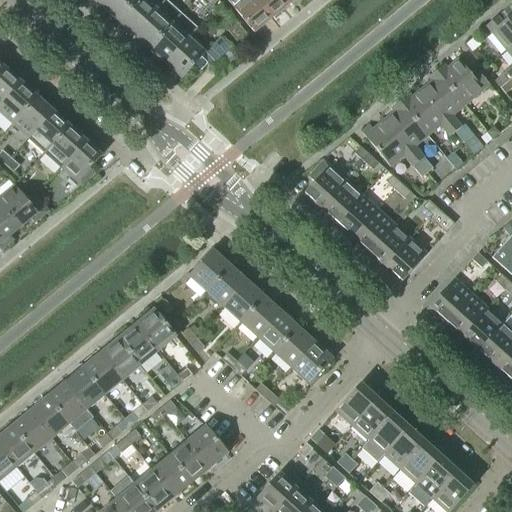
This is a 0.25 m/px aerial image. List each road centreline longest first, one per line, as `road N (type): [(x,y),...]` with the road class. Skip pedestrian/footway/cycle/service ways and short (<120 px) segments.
road 1 (residential): [(264,179),(511,408)]
road 2 (residential): [(181,511),(266,442),(297,433),(361,361)]
road 3 (residential): [(0,41),(133,156),(161,130)]
road 4 (tertiary): [(161,130),(13,0)]
road 5 (residential): [(503,495),(361,361)]
road 6 (tertiary): [(388,330),(240,203)]
road 7 (residential): [(361,361),(216,232)]
road 8 (residential): [(161,130),(184,108),(66,0)]
road 9 (tertiary): [(511,446),(388,330)]
